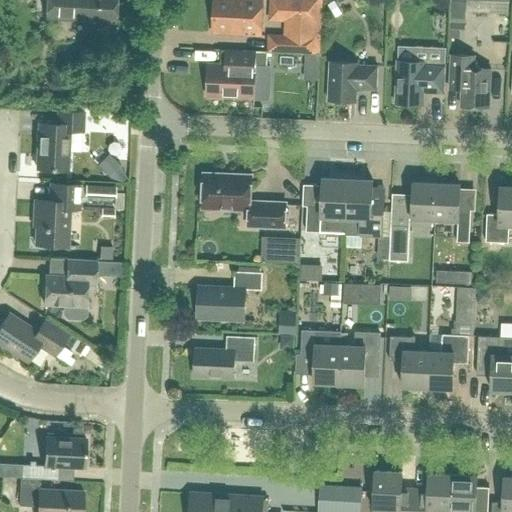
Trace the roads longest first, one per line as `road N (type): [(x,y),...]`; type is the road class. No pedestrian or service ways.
road 1 (residential): [(511,422),(134,407)]
road 2 (residential): [(511,138),(151,123)]
road 3 (unclassified): [(134,407),(151,123)]
road 4 (residential): [(134,407),(0,390)]
road 5 (unclassified): [(151,123),(158,0)]
